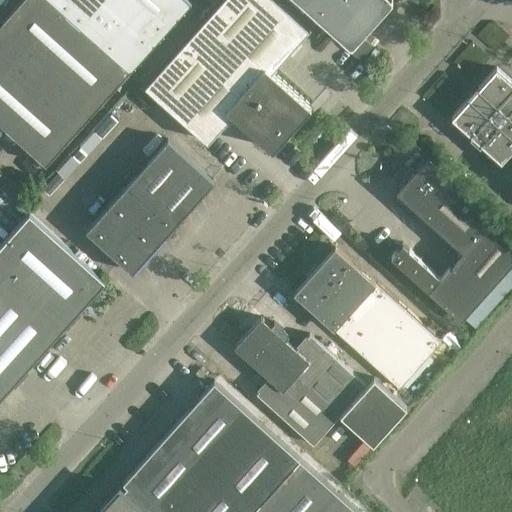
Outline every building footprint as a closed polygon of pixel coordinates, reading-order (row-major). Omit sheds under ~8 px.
[(188,0),(19,0),(0,22),(0,122),(45,163),(190,1),(188,0)] [(272,148),(310,105),(271,69),(308,27),(277,0),(219,0),(145,84),(208,141),(232,112),(272,148)] [(308,0),(350,37),(382,0),(308,0)] [(501,161),(511,148),(511,81),(495,66),(451,116),(501,161)] [(167,138),(135,174),(129,168),(120,178),(126,184),(85,229),(132,271),(213,180),(167,138)] [(511,235),(425,157),(395,189),(462,250),(440,274),(403,241),(390,254),(461,318),(463,315),(475,326),(511,284),(511,235)] [(29,212),(0,243),(0,396),(105,279),(29,212)] [(335,245),(324,257),(293,291),(399,387),(408,377),(412,381),(422,370),(418,366),(441,340),(335,245)] [(260,316),(247,331),(340,414),(373,443),(406,406),(374,376),(367,384),(309,333),(296,348),(260,316)] [(340,414),(247,331),(234,346),(269,378),(256,392),(313,444),(340,414)] [(119,484),(94,511),(360,511),(214,380),(123,481),(127,485),(124,488),(119,484)] [(511,413),(479,451),(511,480),(511,413)]
